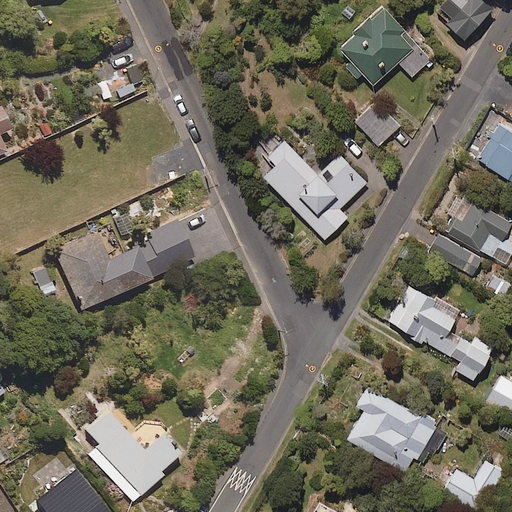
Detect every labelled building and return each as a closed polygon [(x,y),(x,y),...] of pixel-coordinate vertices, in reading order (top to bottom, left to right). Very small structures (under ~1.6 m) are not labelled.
[(489,10),(478,0),(445,0),(434,13),(462,39),(489,10)] [(429,60),(383,8),(339,46),(350,59),(344,65),(355,78),(362,73),(372,84),(398,62),(410,76),(429,60)] [(138,84),(105,94),(108,103),(140,93),(138,84)] [(398,126),(375,101),(354,121),(377,146),(398,126)] [(0,107),(0,154),(6,152),(0,137),(0,134),(12,129),(2,106),(0,107)] [(511,134),(496,126),(476,160),(511,181),(511,134)] [(259,136),(245,150),(266,171),(261,176),(324,239),(346,217),(338,209),(365,182),(337,154),(316,175),(276,134),(266,143),(259,136)] [(443,232),(504,265),(511,250),(511,241),(511,238),(511,223),(472,202),(462,221),(452,215),(443,232)] [(194,259),(177,220),(146,233),(149,240),(141,244),(121,253),(109,227),(55,251),(82,310),(194,259)] [(481,258),(437,234),(428,251),(472,274),(481,258)] [(54,284),(47,266),(31,273),(38,291),(54,284)] [(510,283),(494,274),(487,287),(503,296),(510,283)] [(458,311),(408,284),(388,321),(460,361),(455,370),(473,380),(492,346),(474,336),(470,343),(447,331),(458,311)] [(511,414),(511,382),(500,376),(486,402),(511,415),(511,414)] [(236,392),(225,381),(195,413),(206,423),(236,392)] [(436,422),(365,386),(355,406),(363,410),(347,440),(410,473),(436,422)] [(143,451),(106,411),(86,430),(100,445),(90,455),(134,502),(162,475),(160,472),(180,454),(162,434),(143,451)] [(504,427),(485,421),(480,435),(499,441),(504,427)] [(478,511),(502,471),(483,460),(473,478),(456,468),(441,493),(474,511),(478,511)] [(108,511),(75,471),(35,503),(42,511),(108,511)]
